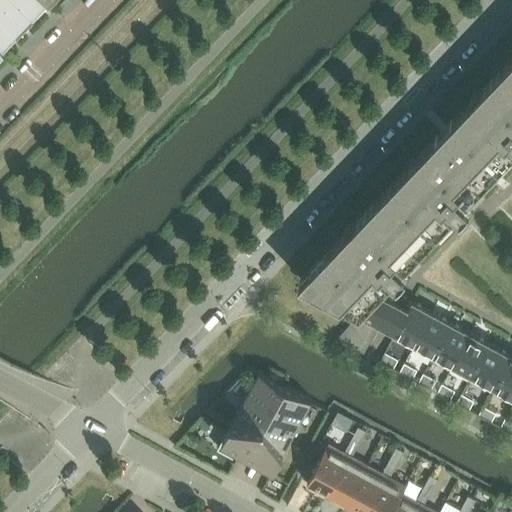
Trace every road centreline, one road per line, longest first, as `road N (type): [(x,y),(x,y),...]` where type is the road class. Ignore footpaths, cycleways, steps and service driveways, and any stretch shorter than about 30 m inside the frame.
road 1 (residential): [(500,0),(91,426)]
road 2 (residential): [(246,511),(91,426)]
road 3 (residential): [(0,106),(102,0)]
